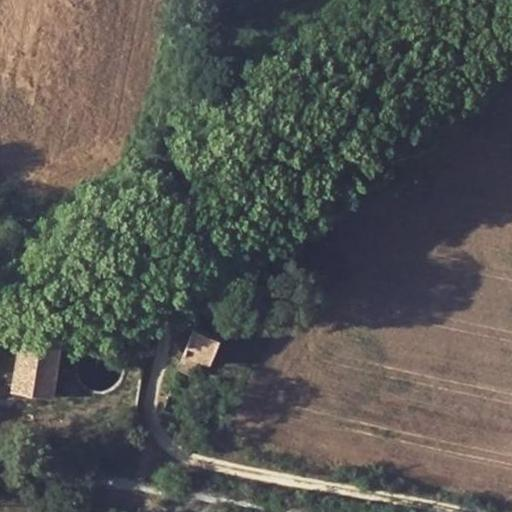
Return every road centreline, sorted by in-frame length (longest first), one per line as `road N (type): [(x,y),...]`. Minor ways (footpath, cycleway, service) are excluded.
road 1 (track): [(0,278),(61,276),(114,257),(468,0)]
road 2 (track): [(458,511),(185,456),(158,438),(146,402),(163,320),(145,283),(114,257)]
